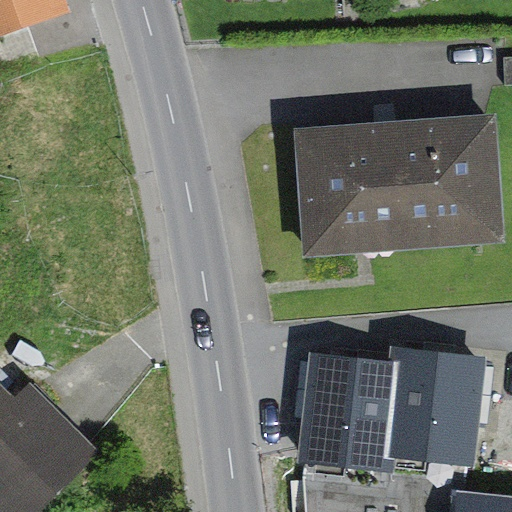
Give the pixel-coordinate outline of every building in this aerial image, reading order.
[(0,0),(0,26),(59,6),(56,0),(0,0)] [(502,116),(312,125),(317,232),(507,223),(502,116)] [(407,452),(493,460),(504,346),(418,338),(416,352),(407,452)] [(407,452),(416,352),(327,344),(317,453),(406,462),(407,452)] [(0,426),(35,392),(0,355),(0,426)] [(0,492),(19,511),(46,511),(116,444),(49,378),(35,392),(0,426),(0,492)]
